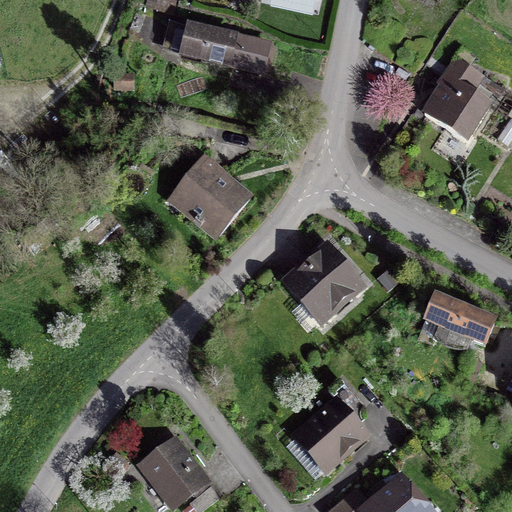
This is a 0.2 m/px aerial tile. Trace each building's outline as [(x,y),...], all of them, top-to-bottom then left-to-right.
[(181,57),(228,68),(235,39),(169,23),(164,41),(168,44),(171,39),(185,42),(181,57)] [(260,75),(266,46),(235,39),(228,68),(260,75)] [(465,142),(489,104),(445,76),(437,87),(441,90),(424,116),(465,142)] [(205,164),(174,202),(196,221),(195,222),(201,227),(202,226),(215,236),(246,198),(205,164)] [(312,304),(325,319),(362,287),(328,248),(286,285),(307,309),(312,304)] [(435,299),(426,322),(440,328),(436,338),(440,342),(455,350),(466,351),(470,341),(484,347),(494,324),(435,299)] [(367,436),(351,419),(363,408),(340,382),(328,392),(337,402),(300,434),(330,468),(367,436)] [(177,444),(142,470),(171,507),(206,481),(177,444)] [(366,511),(426,511),(400,482),(366,511)] [(202,511),(219,499),(211,488),(189,504),(194,511),(202,511)]
